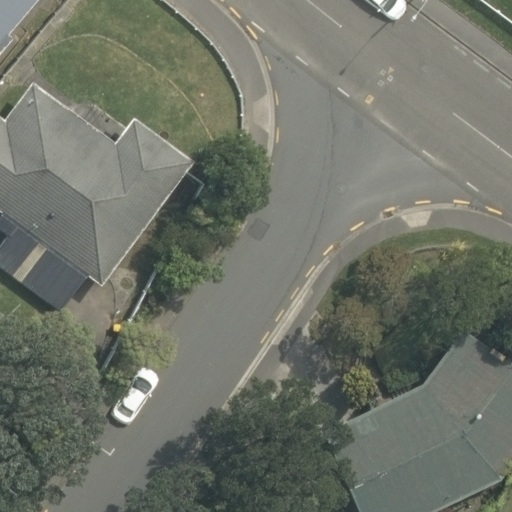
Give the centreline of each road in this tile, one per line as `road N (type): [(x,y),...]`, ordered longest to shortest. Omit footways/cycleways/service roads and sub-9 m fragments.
road 1 (residential): [(404,79),(121,511)]
road 2 (tertiary): [(404,79),(511,153)]
road 3 (tertiary): [(307,0),(404,79)]
